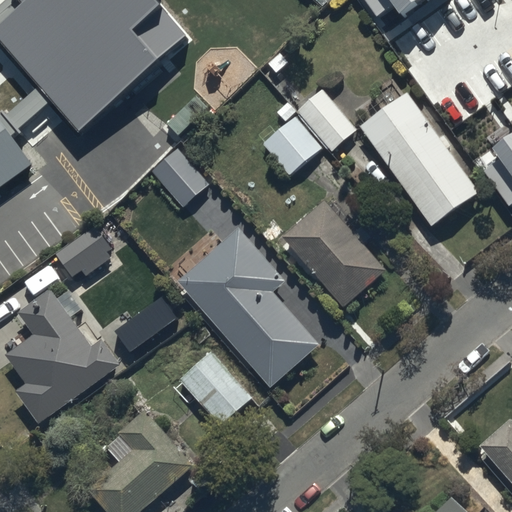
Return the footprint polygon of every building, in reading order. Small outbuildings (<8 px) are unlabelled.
[(198,0),(0,0),(0,49),(29,85),(46,106),(74,139),(217,23),(198,0)] [(407,38),(457,0),(356,0),(382,34),(396,24),(407,38)] [(29,85),(0,107),(0,120),(10,135),(46,106),(29,85)] [(208,110),(196,97),(177,115),(189,128),(208,110)] [(324,97),(299,118),(335,159),(360,138),(324,97)] [(410,103),(362,138),(435,239),(483,205),(451,160),(456,157),(447,144),(442,148),(410,103)] [(0,120),(0,193),(35,168),(10,135),(0,120)] [(295,124),(264,151),(293,185),(324,158),(295,124)] [(511,136),(475,163),(511,214),(511,136)] [(181,155),(153,178),(185,216),(213,192),(181,155)] [(326,209),(283,247),(346,317),(388,280),(365,254),(373,247),(363,235),(355,242),(326,209)] [(115,257),(96,232),(56,263),(74,286),(79,281),(84,288),(112,266),(109,262),(115,257)] [(241,237),(179,291),(273,399),(322,356),(276,302),(288,291),(241,237)] [(53,299),(21,322),(37,344),(8,366),(28,394),(18,402),(41,434),(122,374),(103,348),(94,355),(71,325),(84,316),(70,297),(58,306),(53,299)] [(256,405),(213,359),(180,390),(223,436),(256,405)] [(120,442),(122,444),(109,455),(123,471),(89,501),(98,511),(155,511),(196,476),(146,419),(145,421),(138,413),(120,430),(120,442)] [(511,427),(480,456),(511,490),(511,427)]
